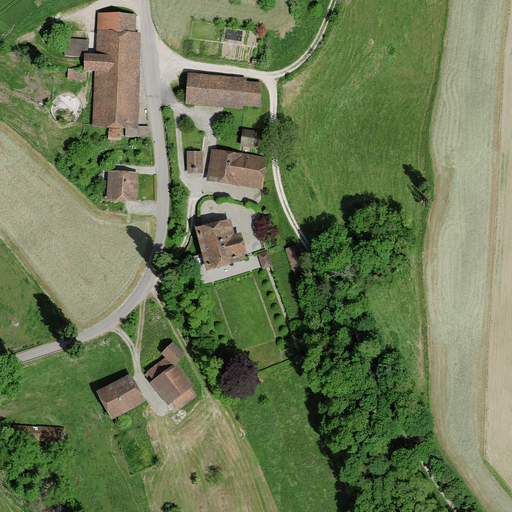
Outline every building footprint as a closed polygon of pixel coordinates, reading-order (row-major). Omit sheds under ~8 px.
[(151,130),(140,130),(140,35),(137,35),(137,16),(97,16),(97,56),(82,56),(82,73),(93,73),(93,130),(108,130),(108,139),(123,139),(123,132),(127,132),(127,139),(151,139),(151,130)] [(247,82),(187,76),(184,107),(243,112),(244,109),(259,111),(261,86),(247,85),(247,82)] [(261,133),(242,131),(241,149),(259,150),(261,133)] [(267,161),(211,153),(206,184),(263,192),(267,161)] [(201,154),(186,155),(187,176),(202,176),(201,154)] [(105,202),(136,204),(138,176),(107,173),(105,202)] [(229,221),(193,231),(205,273),(247,261),(240,236),(234,238),(229,221)] [(302,239),(290,243),(298,267),(310,263),(302,239)] [(176,366),(186,358),(172,345),(161,357),(164,360),(145,375),(151,383),(149,385),(168,409),(172,406),(178,413),(196,400),(190,392),(194,389),(176,366)] [(94,396),(109,422),(144,403),(129,377),(94,396)] [(17,438),(66,441),(67,427),(18,424),(17,438)]
